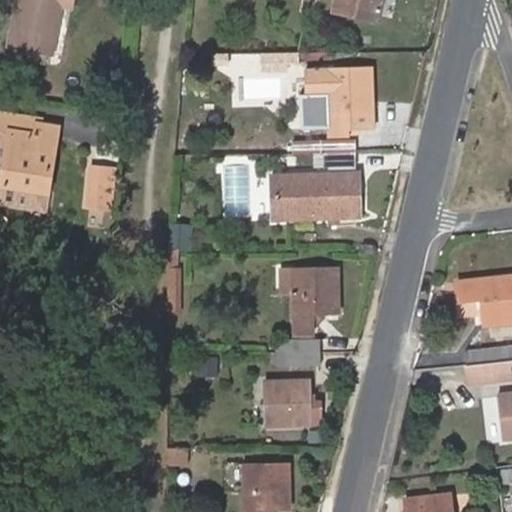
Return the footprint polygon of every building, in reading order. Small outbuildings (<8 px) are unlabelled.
[(60,6),(61,0),(25,0),(23,14),(16,13),(9,47),(51,55),(60,6)] [(23,14),(25,0),(18,0),(16,13),(23,14)] [(70,8),(71,0),(61,0),(60,6),(70,8)] [(331,0),(330,8),(372,18),(376,0),(331,0)] [(367,66),(325,67),(300,68),(300,98),(325,97),(326,132),(344,133),(345,113),(369,111),(367,66)] [(40,83),(26,81),(24,91),(39,93),(40,83)] [(46,189),(56,128),(38,125),(39,120),(0,113),(0,200),(26,205),(29,186),(46,189)] [(326,152),(326,137),(312,138),(312,139),(312,152),(326,152)] [(326,152),(352,151),(351,137),(326,137),(326,152)] [(292,140),(292,152),(312,152),(312,139),(292,140)] [(351,163),(352,151),(326,152),(326,164),(351,163)] [(326,164),(326,152),(312,152),(313,164),(326,164)] [(108,207),(111,168),(93,167),(90,206),(108,207)] [(269,219),(349,215),(348,195),(356,195),(355,171),(283,174),(283,194),(268,194),(269,219)] [(268,174),(268,194),(283,194),(283,174),(268,174)] [(43,208),(46,189),(29,186),(26,205),(43,208)] [(348,195),(349,215),(356,214),(356,195),(348,195)] [(110,224),(112,214),(88,210),(86,221),(110,224)] [(176,241),(186,242),(187,228),(177,227),(176,241)] [(175,266),(175,250),(165,250),(164,266),(175,266)] [(175,266),(164,266),(164,312),(179,312),(178,266),(175,266)] [(290,292),(290,334),(310,333),(311,313),(334,312),(334,266),(290,268),(290,292)] [(290,292),(290,268),(280,268),(279,292),(290,292)] [(478,297),(480,323),(511,320),(511,275),(461,280),(455,281),(457,299),(478,297)] [(175,333),(164,333),(165,351),(175,351),(175,333)] [(290,350),(290,337),(271,337),(272,350),(290,350)] [(290,337),(290,350),(315,350),(315,337),(290,337)] [(511,345),(488,349),(464,351),(465,364),(490,361),(511,358),(511,345)] [(262,361),(262,351),(247,350),(248,361),(262,361)] [(315,364),(315,363),(315,350),(290,350),(272,350),(262,351),(262,361),(262,364),(290,364),(315,364)] [(511,358),(490,361),(465,364),(466,377),(467,384),(511,379),(511,358)] [(305,378),(262,379),(262,422),(316,421),(316,408),(306,408),(306,393),(305,378)] [(502,438),(511,437),(511,392),(497,394),(502,438)] [(306,408),(316,408),(316,398),(309,398),(309,393),(306,393),(306,408)] [(186,445),(164,445),(164,460),(186,460),(186,445)] [(242,463),(242,511),(260,511),(261,506),(285,505),(285,462),(242,463)] [(402,498),(403,511),(448,511),(446,493),(402,498)]
